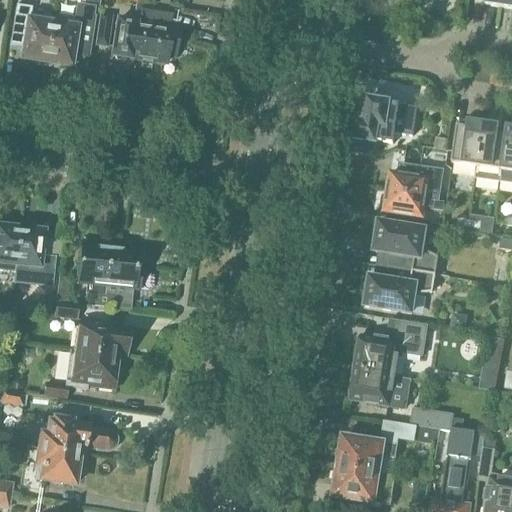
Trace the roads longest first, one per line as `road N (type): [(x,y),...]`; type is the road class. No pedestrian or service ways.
road 1 (residential): [(255,511),(329,45)]
road 2 (secondary): [(202,511),(264,175)]
road 3 (residential): [(264,175),(0,143)]
road 4 (secondary): [(264,175),(287,37)]
